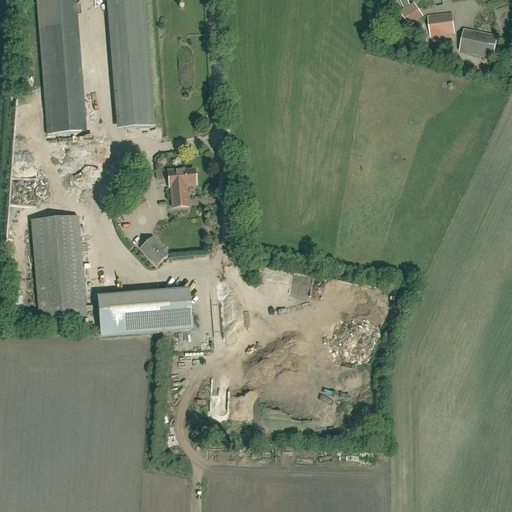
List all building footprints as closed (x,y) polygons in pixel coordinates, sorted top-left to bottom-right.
[(69,0),(40,0),(45,103),(52,102),(53,117),(48,117),(49,136),(59,135),(59,141),(50,142),(50,160),(71,159),(71,149),(82,149),(81,138),(72,138),(72,130),(74,130),(73,115),(72,115),(68,38),(66,38),(66,32),(70,32),(69,0)] [(154,127),(146,0),(109,0),(117,129),(154,127)] [(410,20),(423,11),(417,3),(404,12),(410,20)] [(431,37),(455,34),(452,14),(428,17),(431,37)] [(85,17),(86,29),(96,29),(95,16),(85,17)] [(493,59),(498,37),(464,30),(459,52),(493,59)] [(170,187),(171,187),(173,208),(188,207),(186,186),(196,185),(195,170),(185,171),(185,169),(168,170),(170,187)] [(116,210),(123,222),(148,207),(141,195),(116,210)] [(39,321),(86,318),(78,218),(31,222),(39,321)] [(158,265),(166,257),(162,252),(164,251),(152,238),(141,249),(152,261),(153,260),(158,265)] [(190,330),(187,290),(97,297),(100,337),(190,330)] [(325,375),(325,359),(291,360),(292,376),(325,375)]
